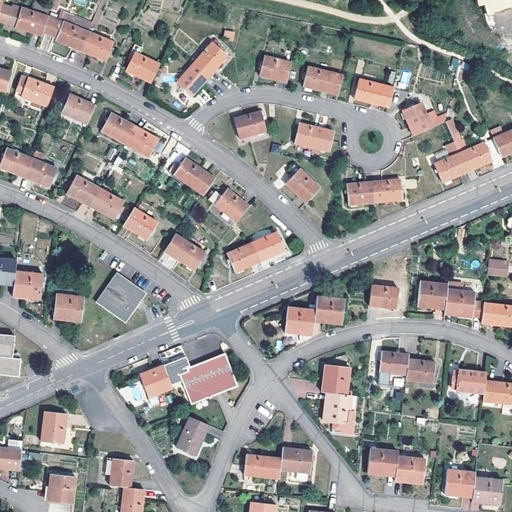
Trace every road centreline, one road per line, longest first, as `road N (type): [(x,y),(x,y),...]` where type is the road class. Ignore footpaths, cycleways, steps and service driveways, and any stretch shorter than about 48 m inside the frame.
road 1 (residential): [(511,360),(462,335),(382,327),(341,335),(266,377)]
road 2 (residential): [(0,193),(85,229),(207,314)]
road 3 (residential): [(266,377),(362,495),(435,511)]
road 4 (residential): [(0,46),(64,69),(185,134)]
road 5 (residential): [(511,175),(324,254)]
road 6 (residential): [(336,266),(511,193)]
road 7 (residential): [(185,134),(223,109),(263,97),(360,122)]
road 8 (residential): [(185,134),(239,170),(324,254)]
road 9 (residential): [(82,370),(183,511)]
road 10 (residential): [(266,377),(201,511)]
road 11 (unknown): [(411,0),(395,18),(379,21),(277,0)]
road 12 (residential): [(360,122),(348,140),(351,153),(364,165),(386,162),(395,149),(392,129),(366,119)]
road 13 (residential): [(207,314),(231,312),(336,266)]
road 14 (residential): [(82,370),(207,314)]
road 15 (residential): [(324,254),(207,314)]
